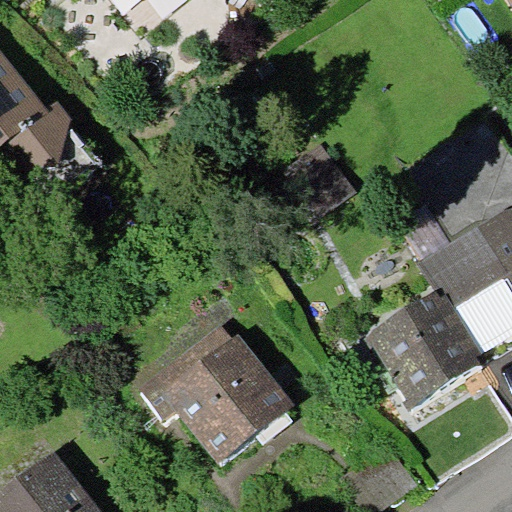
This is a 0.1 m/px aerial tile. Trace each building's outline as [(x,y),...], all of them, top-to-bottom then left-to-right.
[(43,103),(0,48),(0,149),(17,170),(60,164),(73,119),(51,97),(43,103)] [(413,179),(453,241),(506,211),(511,209),(511,147),(500,126),(413,179)] [(318,219),(357,193),(322,142),(283,168),(318,219)] [(453,241),(419,261),(437,292),(366,334),(409,410),(482,367),(477,358),(511,338),(511,209),(506,211),(453,241)] [(179,415),(218,465),(294,406),(239,336),(233,341),(221,327),(140,390),(167,424),(179,415)] [(0,491),(0,511),(101,511),(53,450),(0,491)]
